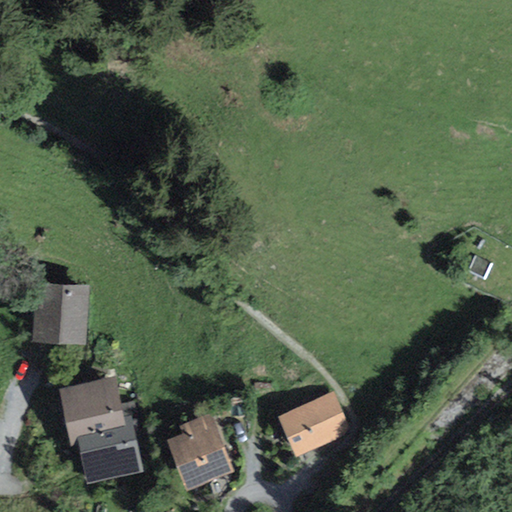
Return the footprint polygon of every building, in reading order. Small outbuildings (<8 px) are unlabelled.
[(475,255),(468,269),(484,277),(491,263),(475,255)] [(41,285),(38,330),(80,333),(84,288),(41,285)] [(70,393),(78,433),(117,424),(109,385),(70,393)] [(330,397),(287,416),(300,445),(344,427),(330,397)] [(177,441),(191,479),(225,465),(207,417),(186,425),(190,436),(177,441)] [(133,462),(125,422),(86,431),(94,470),(133,462)]
